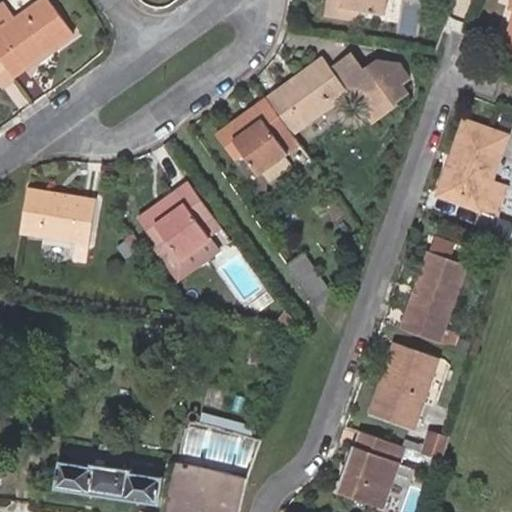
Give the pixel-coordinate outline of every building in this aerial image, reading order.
[(15,77),(75,33),(50,0),(40,0),(16,18),(4,1),(0,4),(0,56),(8,68),(15,77)] [(330,0),(329,15),(360,20),(362,9),(386,13),(388,0),(330,0)] [(413,83),(401,67),(389,76),(379,62),(366,71),(353,54),(336,64),(380,125),(402,109),(399,106),(410,98),(404,90),(413,83)] [(0,56),(0,74),(8,68),(0,56)] [(351,93),(323,56),(267,97),(295,134),(351,93)] [(295,134),(267,97),(219,134),(237,160),(247,152),(262,173),(289,153),(302,170),(314,161),(295,134)] [(478,201),(476,210),(492,215),(504,182),(489,176),(504,131),(461,116),(449,153),(455,156),(443,188),(478,201)] [(434,194),(476,210),(478,201),(443,188),(455,156),(449,153),(434,194)] [(184,259),(212,239),(205,229),(217,219),(190,183),(141,218),(161,245),(170,239),(184,259)] [(97,200),(30,189),(22,233),(91,243),(97,200)] [(426,250),(396,328),(434,342),(439,329),(463,264),(448,258),(453,244),(431,235),(426,250)] [(44,252),(73,258),(76,244),(47,238),(44,252)] [(220,250),(212,239),(184,259),(170,239),(161,245),(183,276),(220,250)] [(304,249),(286,261),(322,312),(330,286),(304,249)] [(301,320),(286,311),(279,325),(292,333),(301,320)] [(434,342),(448,347),(453,334),(439,329),(434,342)] [(384,382),(425,394),(436,361),(392,347),(381,381),(384,382)] [(412,432),(425,394),(384,382),(379,397),(376,396),(368,418),(412,432)] [(430,459),(438,435),(430,433),(422,456),(430,459)] [(405,450),(360,434),(339,490),(357,497),(370,502),(384,508),(405,450)] [(58,486),(160,502),(164,478),(133,472),(134,470),(95,464),(95,467),(62,462),(58,486)] [(240,511),(248,479),(180,462),(169,511),(240,511)] [(370,502),(357,497),(355,503),(368,508),(370,502)]
